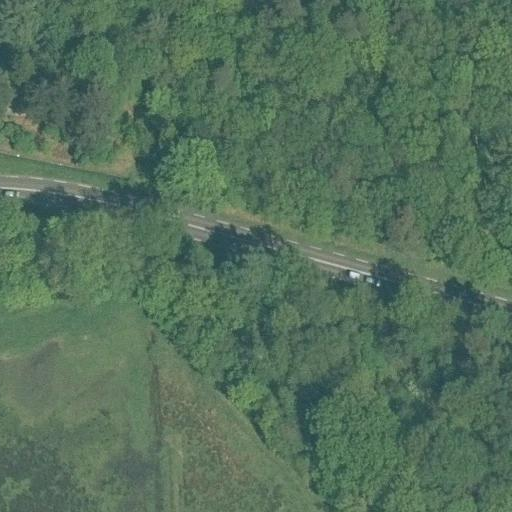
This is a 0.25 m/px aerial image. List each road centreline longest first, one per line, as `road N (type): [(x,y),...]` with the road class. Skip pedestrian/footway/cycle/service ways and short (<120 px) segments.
road 1 (primary): [(511,316),(126,211),(0,190)]
road 2 (track): [(218,272),(376,511)]
